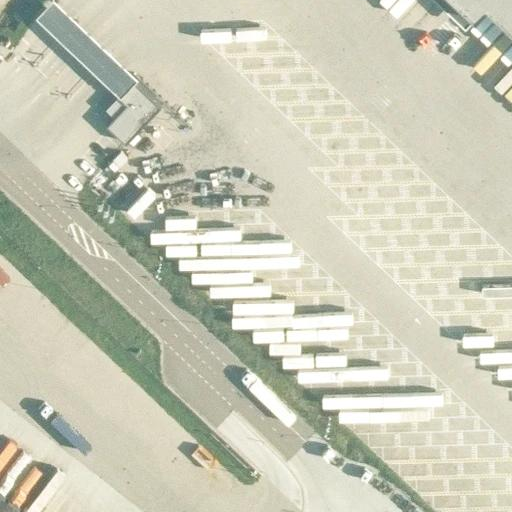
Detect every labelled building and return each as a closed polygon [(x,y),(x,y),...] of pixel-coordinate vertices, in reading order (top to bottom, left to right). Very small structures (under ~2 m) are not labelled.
[(511,0),(465,0),(478,12),(489,0),(490,0),(511,20),(511,0)] [(479,66),(511,35),(511,28),(508,24),(472,58),(479,66)] [(116,114),(107,123),(111,127),(126,141),(162,103),(135,77),(121,92),(120,93),(123,96),(128,101),(116,114)] [(116,202),(136,181),(126,172),(106,193),(116,202)] [(401,357),(400,330),(337,332),(337,343),(367,343),(367,352),(380,351),(381,365),(393,365),(393,358),(401,357)] [(0,511),(26,511),(0,491),(0,511)]
